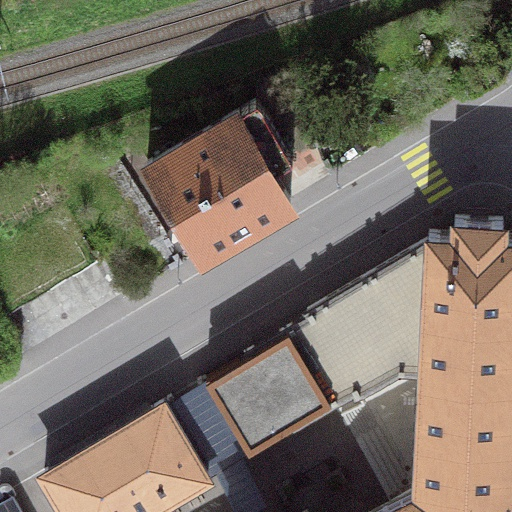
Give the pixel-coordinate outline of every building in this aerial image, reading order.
[(148,161),(201,250),(290,197),(237,108),(148,161)] [(94,261),(60,205),(0,240),(0,315),(1,317),(94,261)] [(306,307),(308,311),(204,373),(249,449),(354,387),(356,390),(397,365),(422,366),(417,484),(367,511),(307,511),(306,509),(300,511),(511,511),(511,232),(501,231),(501,216),(455,213),(454,229),(428,228),(428,235),(306,307)] [(144,511),(207,474),(162,398),(39,470),(64,511),(144,511)] [(35,511),(18,484),(0,494),(0,511),(35,511)]
